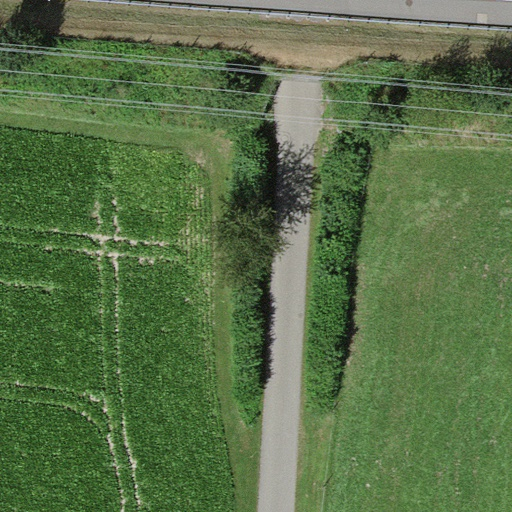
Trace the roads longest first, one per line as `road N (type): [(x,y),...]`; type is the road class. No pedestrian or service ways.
road 1 (track): [(0,105),(186,121),(248,511)]
road 2 (track): [(291,0),(267,511)]
